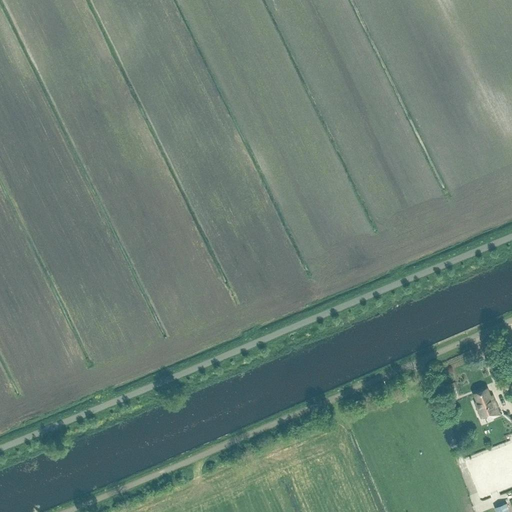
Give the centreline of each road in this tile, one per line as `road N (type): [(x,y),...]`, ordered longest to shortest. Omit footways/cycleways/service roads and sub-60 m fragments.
road 1 (unclassified): [(0,448),(511,235)]
road 2 (unclassified): [(60,511),(511,319)]
